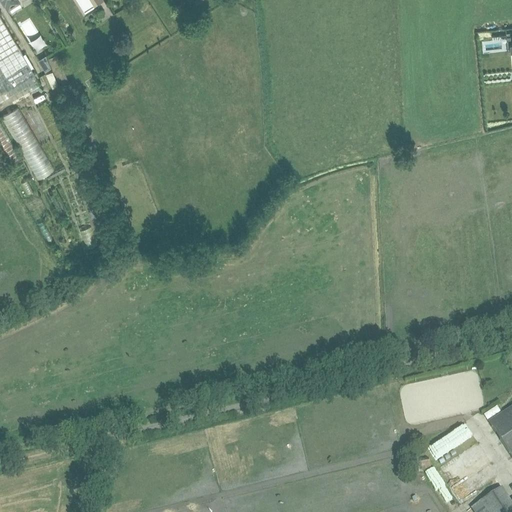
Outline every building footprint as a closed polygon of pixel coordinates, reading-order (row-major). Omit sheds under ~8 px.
[(19,0),(2,0),(9,9),(20,2),(19,0)] [(0,101),(10,95),(10,96),(13,101),(40,85),(34,73),(0,15),(0,101)] [(42,26),(29,31),(35,47),(48,42),(42,26)] [(46,56),(39,61),(46,71),(51,68),(46,56)] [(66,81),(55,56),(48,59),(59,84),(66,81)] [(46,172),(54,167),(53,164),(44,150),(39,142),(39,140),(29,124),(22,113),(21,108),(17,109),(8,115),(11,126),(23,146),(26,154),(38,174),(46,172)] [(85,126),(81,118),(81,116),(80,117),(74,119),(78,129),(84,126),(85,126)] [(511,408),(488,424),(494,432),(511,459),(511,408)] [(469,418),(428,442),(449,477),(471,463),(462,447),(480,436),(469,418)] [(418,473),(430,471),(428,460),(416,462),(418,473)] [(511,511),(511,505),(501,489),(471,509),(472,511),(511,511)]
